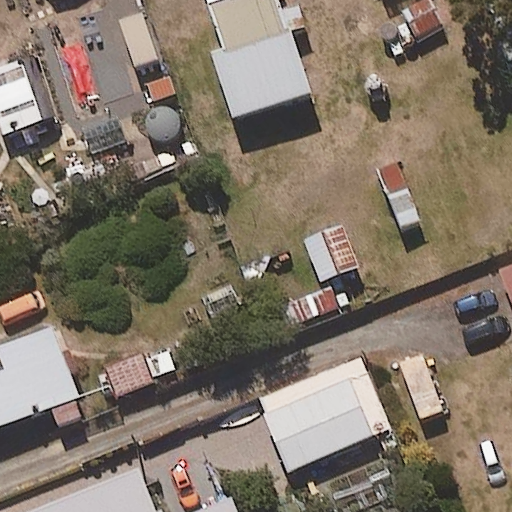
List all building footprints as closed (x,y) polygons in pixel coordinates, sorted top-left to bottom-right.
[(244,132),(321,108),(302,46),(317,41),(308,14),(293,19),(287,0),(254,0),(253,0),(214,0),(234,62),(223,66),(244,132)] [(438,1),(408,15),(422,48),(453,34),(438,1)] [(50,129),(28,71),(0,81),(0,123),(8,145),(50,129)] [(165,126),(149,78),(72,104),(88,152),(165,126)] [(406,167),(383,176),(405,237),(429,229),(406,167)] [(341,220),(304,235),(322,280),(360,265),(341,220)] [(511,263),(501,268),(511,298),(511,263)] [(279,308),(288,325),(338,300),(329,282),(279,308)] [(83,413),(50,324),(0,342),(0,359),(6,376),(0,378),(0,420),(47,403),(55,423),(83,413)] [(153,380),(143,352),(105,365),(115,393),(153,380)] [(442,409),(424,353),(400,361),(418,416),(442,409)] [(388,426),(359,356),(258,398),(287,468),(388,426)] [(203,437),(149,458),(138,460),(0,511),(238,511),(231,493),(225,496),(203,437)]
